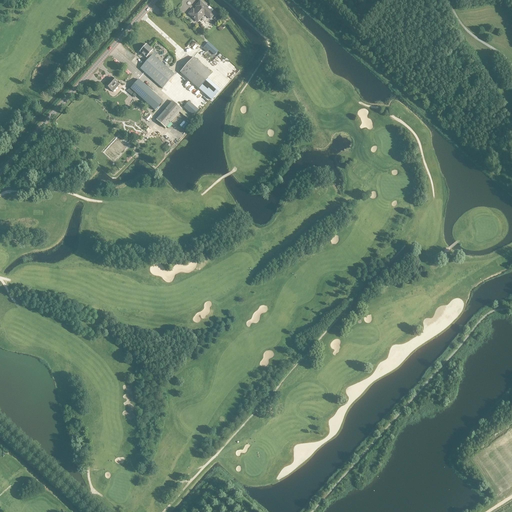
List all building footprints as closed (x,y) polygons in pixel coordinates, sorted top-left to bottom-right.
[(193,9),(188,14),(198,23),(205,15),(210,20),(215,15),(200,1),(195,6),(196,8),(194,10),(193,9)] [(208,54),(212,50),(204,43),(200,48),(208,54)] [(175,75),(155,57),(157,54),(153,50),(147,44),(140,52),(148,60),(140,69),(163,89),(175,75)] [(199,89),(212,74),(194,57),(180,72),(199,89)] [(111,90),(118,83),(112,78),(105,85),(111,90)] [(129,91),(131,93),(136,97),(138,95),(145,101),(143,103),(153,112),(154,110),(155,110),(163,101),(139,80),(131,89),(129,91)] [(219,92),(207,80),(199,89),(211,100),(219,92)] [(182,109),(173,101),(156,120),(165,128),(182,109)] [(198,110),(189,102),(184,108),(193,116),(198,110)]
